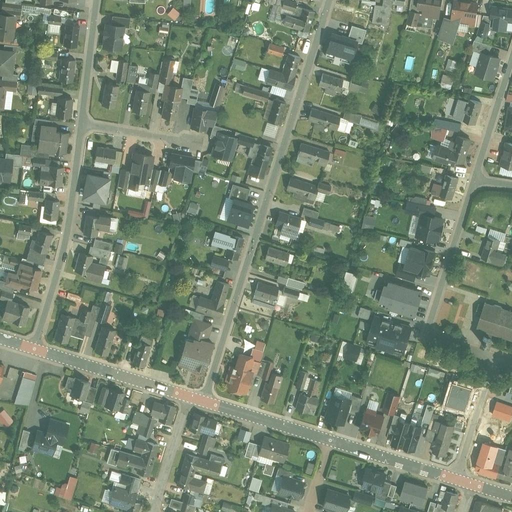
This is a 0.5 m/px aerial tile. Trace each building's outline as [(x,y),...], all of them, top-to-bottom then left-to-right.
[(297,3),(287,0),(281,0),(280,6),(283,7),(282,8),(294,12),(295,12),(296,6),(297,3)] [(441,0),(419,0),(417,13),(420,14),(420,15),(439,18),(441,0)] [(477,5),(455,1),(453,20),(453,21),(456,22),(455,22),(474,25),(477,5)] [(5,2),(4,2),(2,14),(15,16),(15,17),(20,17),(22,4),(20,4),(5,2)] [(315,12),(296,6),(295,12),(294,12),(293,17),(287,15),(284,24),(297,28),(297,29),(309,32),(315,12)] [(389,8),(375,6),(372,23),(386,26),(389,8)] [(511,9),(494,6),(492,17),(491,27),(495,28),(506,30),(508,22),(511,22),(511,9)] [(180,13),(173,8),(168,14),(175,20),(180,13)] [(417,13),(411,11),(407,24),(417,27),(420,15),(420,14),(417,13)] [(2,14),(0,14),(0,37),(12,39),(12,37),(14,36),(14,29),(14,28),(15,17),(15,16),(2,14)] [(62,17),(50,15),(49,23),(61,25),(62,17)] [(492,17),(484,15),(478,35),(487,38),(491,27),(492,17)] [(131,18),(113,16),(112,25),(124,27),(130,28),(131,18)] [(453,20),(446,18),(441,34),(443,34),(451,37),(455,22),(456,22),(453,21),(452,21),(453,20)] [(80,25),(67,23),(64,45),(77,46),(80,25)] [(417,27),(407,24),(406,30),(415,33),(417,27)] [(112,25),(107,25),(106,31),(105,31),(104,37),(105,37),(104,47),(109,48),(108,50),(110,51),(115,52),(116,51),(117,49),(121,50),(124,27),(112,25)] [(351,25),(347,37),(362,42),(366,30),(351,25)] [(331,36),(326,55),(349,62),(355,44),(331,36)] [(492,46),(475,40),(472,50),(483,54),(483,53),(489,55),(492,46)] [(20,46),(5,44),(4,50),(15,51),(15,52),(19,52),(20,46)] [(285,48),(270,44),(268,52),(282,57),(285,48)] [(4,50),(0,49),(0,72),(3,73),(8,74),(8,73),(12,74),(15,52),(15,51),(4,50)] [(57,52),(43,50),(42,58),(56,60),(57,52)] [(489,55),(483,53),(483,54),(477,73),(494,79),(496,72),(498,65),(500,59),(489,55)] [(301,57),(289,54),(283,74),(295,78),(301,57)] [(75,60),(63,58),(60,81),(72,83),(75,60)] [(174,61),(166,59),(160,82),(169,84),(174,61)] [(246,62),(234,59),(232,68),(243,71),(246,62)] [(445,69),(453,72),(456,61),(448,59),(445,69)] [(128,62),(120,61),(116,80),(125,81),(128,62)] [(138,66),(130,65),(127,82),(135,83),(138,66)] [(283,74),(270,70),(269,73),(268,74),(267,77),(268,79),(267,82),(291,90),(295,78),(283,74)] [(344,80),(324,72),(320,84),(327,86),(326,91),(335,94),(336,90),(340,91),(344,80)] [(159,75),(151,73),(148,86),(156,88),(159,75)] [(451,89),(453,76),(442,74),(440,87),(451,89)] [(3,79),(0,78),(0,86),(6,87),(5,90),(16,91),(17,81),(3,79)] [(190,88),(191,80),(184,78),(182,89),(180,97),(188,99),(190,88)] [(363,82),(353,78),(349,89),(359,92),(363,82)] [(37,85),(29,84),(28,94),(36,95),(37,85)] [(119,87),(107,84),(103,105),(115,108),(119,87)] [(53,87),(39,85),(38,93),(52,95),(53,87)] [(223,87),(216,85),(210,105),(217,107),(223,87)] [(182,89),(169,86),(169,87),(166,86),(163,99),(166,100),(163,117),(176,120),(180,97),(182,89)] [(270,94),(246,87),(244,95),(267,103),(270,94)] [(187,103),(196,104),(198,90),(190,88),(188,99),(187,103)] [(150,92),(138,90),(133,112),(145,114),(150,92)] [(73,99),(59,97),(57,116),(70,118),(73,99)] [(470,102),(460,99),(454,117),(476,124),(483,102),(471,98),(470,102)] [(287,103),(275,99),(268,119),(280,123),(287,103)] [(217,107),(210,105),(208,111),(209,111),(206,123),(214,124),(219,107),(217,107)] [(208,111),(195,109),(192,127),(205,130),(206,123),(209,111),(208,111)] [(341,117),(313,109),(310,120),(316,122),(315,128),(324,131),(326,125),(338,129),(341,117)] [(363,116),(346,113),(344,119),(360,124),(363,116)] [(262,134),(273,138),(276,126),(265,123),(262,134)] [(51,126),(41,125),(38,147),(38,149),(50,150),(66,153),(69,133),(56,131),(56,127),(51,126)] [(227,129),(214,125),(210,138),(218,140),(220,133),(226,135),(227,129)] [(449,130),(440,127),(439,133),(435,132),(433,138),(445,142),(449,130)] [(226,135),(220,133),(218,140),(213,155),(230,160),(237,139),(226,135)] [(255,139),(246,136),(243,145),(251,147),(252,148),(254,143),(255,139)] [(458,142),(453,140),(450,149),(438,145),(434,158),(455,165),(457,159),(464,161),(471,140),(460,136),(458,142)] [(511,143),(507,142),(502,166),(511,168),(511,143)] [(272,148),(254,143),(252,148),(251,147),(248,156),(253,158),(249,172),(263,177),(272,148)] [(331,152),(303,143),(297,160),(313,165),(315,160),(328,164),(331,152)] [(31,156),(33,146),(22,144),(20,155),(24,155),(31,156)] [(50,150),(38,149),(38,147),(33,147),(32,156),(49,158),(50,150)] [(116,150),(98,147),(96,160),(114,163),(116,150)] [(20,155),(6,153),(5,161),(12,161),(12,166),(23,167),(24,155),(20,155)] [(153,157),(135,153),(131,171),(128,171),(126,187),(149,191),(154,170),(151,169),(153,157)] [(194,158),(173,154),(170,166),(177,167),(175,177),(190,180),(192,171),(194,160),(194,158)] [(46,159),(34,157),(34,166),(45,167),(45,165),(46,159)] [(5,161),(0,159),(0,179),(10,180),(12,166),(12,161),(5,161)] [(209,160),(203,159),(199,170),(205,172),(209,160)] [(192,171),(198,173),(200,161),(194,160),(192,171)] [(60,167),(50,165),(50,166),(50,172),(41,171),(40,184),(62,186),(64,167),(60,167)] [(128,171),(121,170),(118,185),(126,187),(128,171)] [(161,171),(154,170),(149,191),(155,192),(157,184),(158,184),(161,171)] [(169,172),(161,170),(161,171),(158,184),(166,186),(169,172)] [(87,173),(82,198),(94,201),(100,202),(105,203),(111,178),(107,177),(103,176),(87,173)] [(459,178),(448,174),(441,195),(453,199),(459,178)] [(312,184),(292,178),(288,189),(295,192),(293,197),(313,203),(318,190),(317,190),(318,187),(311,185),(312,184)] [(332,187),(320,183),(318,187),(317,190),(318,190),(330,194),(332,187)] [(249,189),(232,184),(230,193),(246,198),(249,189)] [(44,194),(29,192),(28,200),(43,202),(44,199),(45,192),(44,192),(44,194)] [(57,194),(45,192),(44,199),(47,200),(47,199),(56,200),(57,194)] [(235,197),(228,217),(247,224),(254,203),(235,197)] [(56,200),(47,199),(47,200),(45,209),(42,209),(41,222),(57,224),(57,220),(58,220),(60,201),(56,200)] [(129,210),(128,214),(147,219),(151,202),(146,201),(143,214),(129,210)] [(418,203),(409,201),(406,212),(416,214),(418,203)] [(199,205),(190,202),(188,211),(196,214),(199,205)] [(422,214),(434,217),(436,207),(418,204),(416,214),(422,215),(422,214)] [(320,211),(304,207),(302,213),(318,218),(320,211)] [(180,213),(172,214),(174,222),(182,221),(180,213)] [(301,219),(281,213),(278,224),(285,226),(283,232),(296,236),(301,219)] [(422,215),(417,236),(438,241),(439,234),(441,235),(443,226),(441,226),(443,219),(434,217),(422,214),(422,215)] [(100,218),(88,216),(85,234),(97,236),(99,228),(109,229),(111,218),(100,216),(100,218)] [(374,218),(365,216),(362,228),(371,230),(374,218)] [(331,223),(312,218),(310,224),(329,230),(331,223)] [(32,227),(20,224),(18,233),(30,235),(32,227)] [(53,235),(40,231),(37,241),(33,240),(29,253),(46,259),(53,235)] [(244,239),(232,235),(231,238),(229,237),(229,236),(216,232),(213,242),(226,246),(226,245),(229,246),(226,256),(230,257),(238,260),(244,239)] [(501,240),(489,236),(483,258),(494,261),(497,252),(501,240)] [(511,248),(511,237),(505,236),(503,241),(507,242),(505,248),(511,250),(511,248)] [(113,243),(95,239),(93,247),(104,249),(111,251),(113,243)] [(124,246),(116,244),(114,252),(122,254),(124,246)] [(437,253),(411,245),(404,267),(418,271),(430,275),(437,253)] [(111,252),(103,250),(104,249),(93,247),(91,246),(89,252),(101,256),(100,262),(108,264),(111,252)] [(290,254),(270,247),(267,259),(286,265),(288,262),(290,254)] [(507,255),(497,252),(494,261),(504,265),(507,255)] [(46,259),(29,253),(27,260),(34,262),(44,265),(46,259)] [(94,256),(81,253),(76,270),(88,274),(89,274),(92,263),(94,256)] [(128,258),(121,256),(117,267),(125,269),(128,258)] [(22,260),(12,257),(10,263),(20,266),(21,265),(22,260)] [(229,261),(214,257),(211,266),(226,270),(230,257),(229,261)] [(27,260),(22,259),(22,260),(21,265),(33,268),(34,262),(27,260)] [(105,267),(92,263),(89,274),(88,274),(87,278),(102,281),(105,267)] [(20,266),(18,275),(10,272),(7,282),(15,285),(21,287),(21,285),(36,289),(42,271),(33,268),(21,265),(20,266)] [(396,275),(415,281),(418,271),(404,267),(399,266),(396,275)] [(343,272),(340,289),(352,291),(355,274),(343,272)] [(211,275),(203,273),(202,279),(200,284),(200,285),(207,287),(209,282),(211,275)] [(231,280),(211,273),(211,275),(209,282),(215,283),(218,284),(218,281),(230,285),(231,280)] [(305,283),(289,278),(287,285),(303,290),(305,283)] [(7,282),(0,279),(0,288),(13,292),(15,285),(7,282)] [(230,285),(218,281),(218,284),(212,301),(224,304),(230,285)] [(423,292),(386,281),(380,301),(387,303),(386,307),(415,316),(423,292)] [(279,289),(259,283),(253,303),(275,310),(278,300),(276,300),(279,289)] [(300,291),(286,286),(283,294),(298,298),(300,291)] [(14,294),(3,290),(0,299),(8,302),(11,303),(12,302),(14,294)] [(375,300),(377,293),(366,290),(364,297),(375,300)] [(109,301),(111,293),(105,291),(103,300),(109,301)] [(212,301),(201,297),(197,309),(221,317),(224,305),(212,301)] [(30,308),(12,302),(11,303),(8,302),(3,319),(25,325),(30,308)] [(111,306),(102,303),(100,307),(95,324),(96,320),(106,323),(111,306)] [(510,312),(503,309),(503,308),(502,308),(503,307),(496,305),(496,306),(495,305),(494,306),(487,304),(487,303),(486,303),(484,308),(483,308),(482,312),(483,312),(478,328),(479,329),(479,328),(486,330),(486,331),(487,331),(487,330),(488,331),(487,337),(485,336),(483,344),(490,346),(493,338),(492,338),(494,333),(495,333),(494,334),(495,334),(495,333),(502,336),(502,337),(503,337),(504,336),(511,339),(511,340),(511,339),(511,338),(511,312),(511,311),(510,311),(510,312)] [(92,311),(83,309),(80,320),(75,319),(68,343),(81,347),(85,335),(91,337),(95,324),(100,307),(93,305),(92,311)] [(360,307),(357,316),(369,320),(372,310),(360,307)] [(205,315),(192,311),(190,317),(195,318),(203,321),(205,315)] [(75,318),(62,314),(55,339),(68,343),(75,319),(75,318)] [(375,317),(367,343),(403,354),(412,328),(375,317)] [(203,321),(195,318),(189,338),(201,342),(202,339),(207,341),(212,324),(203,321)] [(116,330),(103,326),(95,351),(108,355),(116,330)] [(163,329),(157,327),(153,338),(160,340),(163,329)] [(142,333),(133,363),(145,367),(153,340),(148,339),(149,335),(142,333)] [(189,338),(188,338),(180,363),(189,366),(189,368),(195,370),(196,368),(204,371),(213,343),(207,341),(202,339),(201,342),(189,338)] [(348,343),(345,354),(356,358),(360,347),(348,343)] [(264,351),(253,348),(249,359),(260,363),(264,351)] [(260,363),(249,359),(248,362),(239,359),(236,369),(230,367),(231,367),(227,380),(226,380),(226,381),(229,382),(227,388),(239,392),(246,394),(251,378),(252,372),(257,374),(261,363),(260,363)] [(274,363),(268,361),(267,363),(263,377),(262,378),(269,380),(274,363)] [(262,362),(258,376),(263,377),(267,363),(262,362)] [(429,368),(427,373),(438,377),(440,372),(429,368)] [(309,373),(302,371),(300,379),(306,381),(309,373)] [(25,372),(23,377),(36,381),(37,376),(25,372)] [(270,384),(267,383),(262,399),(274,403),(282,377),(273,374),(270,384)] [(36,381),(23,377),(15,403),(29,405),(36,381)] [(90,383),(77,379),(76,380),(69,378),(66,388),(73,390),(72,394),(85,398),(84,400),(92,402),(96,389),(89,387),(90,383)] [(306,381),(300,379),(297,388),(303,390),(304,389),(306,381)] [(308,391),(304,389),(303,390),(302,394),(302,393),(297,409),(308,413),(310,407),(316,408),(319,399),(315,398),(316,393),(319,382),(312,379),(308,391)] [(453,383),(447,402),(465,409),(472,388),(453,383)] [(124,394),(103,387),(99,403),(120,409),(123,398),(124,394)] [(341,392),(332,389),(330,394),(332,395),(331,398),(337,400),(338,400),(341,392)] [(341,392),(338,400),(337,400),(331,398),(330,398),(324,418),(342,423),(347,408),(342,406),(346,393),(341,392)] [(401,397),(389,394),(384,411),(395,414),(401,397)] [(131,400),(123,398),(120,409),(119,411),(127,413),(131,400)] [(91,403),(83,401),(80,411),(89,413),(91,403)] [(164,405),(156,402),(152,413),(154,413),(153,417),(160,419),(164,405)] [(176,408),(164,404),(164,405),(160,419),(159,420),(171,423),(176,408)] [(434,407),(428,405),(423,421),(429,423),(434,407)] [(377,412),(367,409),(366,411),(365,411),(360,428),(365,430),(365,431),(376,434),(376,433),(379,434),(384,417),(376,414),(377,412)] [(13,422),(4,410),(0,413),(0,421),(6,428),(13,422)] [(144,413),(137,411),(133,422),(140,424),(146,426),(149,417),(143,416),(144,413)] [(408,414),(402,412),(399,420),(405,421),(408,414)] [(207,417),(195,413),(190,430),(202,433),(203,430),(213,433),(217,421),(207,418),(207,417)] [(394,415),(389,432),(394,433),(399,416),(394,415)] [(155,420),(149,417),(146,426),(153,428),(155,420)] [(51,420),(47,434),(38,432),(33,448),(45,451),(46,453),(50,454),(52,453),(52,454),(56,442),(62,444),(69,425),(51,420)] [(411,424),(399,420),(392,444),(403,447),(411,424)] [(437,422),(431,420),(428,429),(434,431),(434,430),(437,422)] [(444,423),(437,421),(437,422),(434,430),(441,432),(444,423)] [(455,427),(444,423),(441,432),(440,436),(439,436),(434,452),(446,456),(455,427)] [(140,424),(137,432),(140,433),(143,434),(146,426),(140,424)] [(422,427),(411,424),(403,447),(415,450),(422,427)] [(153,428),(146,426),(143,434),(150,436),(153,428)] [(251,433),(242,430),(239,439),(248,442),(251,433)] [(143,434),(140,433),(138,440),(148,443),(148,442),(150,436),(143,434)] [(212,437),(205,435),(203,444),(209,446),(212,437)] [(493,439),(484,436),(481,447),(489,450),(493,439)] [(289,445),(265,437),(262,446),(259,453),(260,454),(284,461),(289,445)] [(148,442),(148,443),(138,440),(137,440),(134,450),(144,453),(143,457),(154,461),(159,445),(148,442)] [(250,442),(245,456),(251,458),(252,455),(256,444),(250,442)] [(99,445),(92,443),(89,451),(96,454),(99,445)] [(209,446),(203,444),(200,452),(206,454),(209,446)] [(262,446),(256,444),(252,455),(259,457),(260,454),(259,453),(262,446)] [(511,447),(511,446),(507,445),(501,464),(507,466),(511,449),(511,447)] [(489,450),(481,447),(479,453),(487,456),(489,450)] [(154,461),(143,457),(142,458),(112,449),(107,462),(117,465),(118,463),(127,466),(128,462),(140,466),(138,473),(149,476),(154,461)] [(511,449),(507,466),(501,464),(497,476),(511,480),(511,449)] [(198,458),(187,454),(182,470),(193,473),(195,467),(198,458)] [(225,459),(211,454),(209,461),(220,465),(223,466),(225,459)] [(499,456),(492,454),(490,461),(485,460),(482,471),(497,476),(501,464),(497,463),(499,456)] [(209,461),(198,458),(195,467),(217,474),(220,465),(209,461)] [(20,465),(14,466),(16,473),(22,471),(20,465)] [(294,472),(279,467),(276,474),(284,477),(284,476),(292,479),(294,472)] [(387,475),(368,469),(367,472),(366,472),(362,474),(361,479),(363,483),(364,483),(363,486),(378,491),(381,492),(385,482),(387,475)] [(193,473),(182,470),(177,485),(189,489),(189,488),(195,490),(203,493),(203,492),(206,482),(200,480),(201,476),(193,473)] [(130,476),(123,474),(120,482),(128,485),(130,476)] [(68,483),(63,497),(71,500),(78,478),(70,476),(68,483)] [(141,480),(130,476),(128,485),(139,488),(141,480)] [(292,479),(284,476),(284,477),(279,492),(298,498),(300,494),(301,494),(304,488),(302,487),(303,482),(292,479)] [(63,497),(68,483),(63,482),(61,488),(57,486),(54,494),(63,497)] [(392,484),(385,482),(381,492),(378,491),(376,497),(387,501),(392,484)] [(428,488),(406,482),(401,499),(422,506),(428,488)] [(139,488),(128,485),(126,491),(125,493),(132,495),(132,493),(137,494),(139,488)] [(132,495),(125,493),(126,491),(116,488),(111,503),(127,508),(125,511),(138,511),(141,504),(134,502),(137,494),(132,493),(132,495)] [(203,493),(195,490),(193,496),(198,498),(203,499),(204,492),(203,492),(203,493)] [(350,497),(328,490),(323,506),(342,511),(345,511),(350,499),(350,498),(350,497)] [(373,496),(356,491),(354,499),(350,498),(350,499),(371,505),(373,496)] [(458,495),(447,492),(443,505),(442,507),(449,509),(453,510),(458,495)] [(193,496),(186,493),(183,502),(190,504),(196,506),(198,498),(193,496)] [(288,502),(271,497),(269,506),(272,507),(273,505),(286,509),(288,502)] [(181,510),(183,502),(171,498),(169,506),(181,510)] [(502,511),(504,509),(478,500),(474,511),(502,511)] [(433,511),(435,507),(436,503),(431,501),(427,511),(433,511)] [(188,511),(190,504),(183,502),(181,510),(181,511),(184,511),(188,511)] [(443,505),(438,503),(437,507),(435,507),(433,511),(447,511),(449,509),(442,507),(443,505)]
